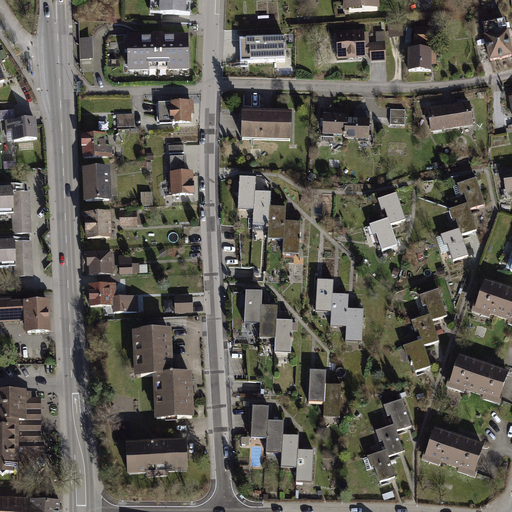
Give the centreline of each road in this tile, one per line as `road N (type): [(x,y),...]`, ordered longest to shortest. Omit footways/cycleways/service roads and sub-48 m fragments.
road 1 (secondary): [(53,0),(84,511)]
road 2 (residential): [(209,87),(207,198),(226,511)]
road 3 (residential): [(511,74),(385,90),(209,87)]
